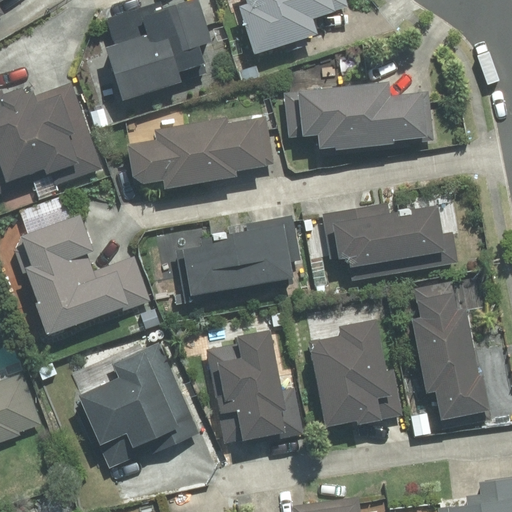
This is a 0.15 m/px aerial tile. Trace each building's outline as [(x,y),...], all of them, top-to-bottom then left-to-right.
[(0,0),(0,13),(11,7),(7,0),(0,0)] [(153,0),(111,15),(114,23),(122,46),(114,49),(131,97),(189,77),(185,67),(214,57),(209,42),(218,38),(205,0),(180,0),(164,6),(162,0),(153,0)] [(324,28),(320,16),(354,6),(351,0),(246,0),(245,0),(259,48),(324,28)] [(0,190),(0,191),(19,185),(17,177),(48,167),(50,172),(68,166),(72,176),(106,165),(78,79),(38,93),(33,80),(8,88),(6,82),(0,84),(0,190)] [(326,132),(327,137),(327,143),(400,139),(400,134),(432,132),(429,88),(397,89),(397,79),(312,83),(312,88),(289,90),(291,134),(326,132)] [(162,123),(163,132),(134,137),(142,181),(169,177),(171,186),(247,172),(245,163),(272,159),(264,115),(230,121),(228,111),(162,123)] [(444,201),(393,210),(391,200),(327,210),(334,254),(346,252),(355,250),(359,274),(423,263),(421,253),(451,248),(449,235),(444,201)] [(26,229),(15,249),(22,273),(38,269),(55,327),(151,299),(138,255),(99,266),(94,248),(100,246),(90,210),(26,229)] [(235,229),(236,237),(179,246),(187,292),(300,273),(292,227),(291,219),(235,229)] [(473,305),(465,306),(460,281),(420,287),(424,313),(418,314),(430,384),(440,383),(445,416),(496,408),(490,368),(483,369),(473,305)] [(389,415),(385,392),(395,390),(383,315),(343,322),(345,334),(317,339),(328,402),(332,424),(389,415)] [(278,325),(245,332),(249,351),(212,358),(224,418),(229,441),(293,429),(288,405),(293,404),(278,325)] [(99,440),(103,438),(114,463),(178,435),(181,441),(204,431),(163,337),(115,358),(122,374),(88,389),(91,397),(82,401),(99,440)] [(27,371),(0,380),(0,488),(1,488),(0,486),(0,437),(45,421),(27,371)] [(511,511),(511,476),(484,480),(486,493),(467,496),(467,501),(441,505),(442,511),(511,511)] [(363,511),(361,496),(299,504),(299,511),(363,511)]
